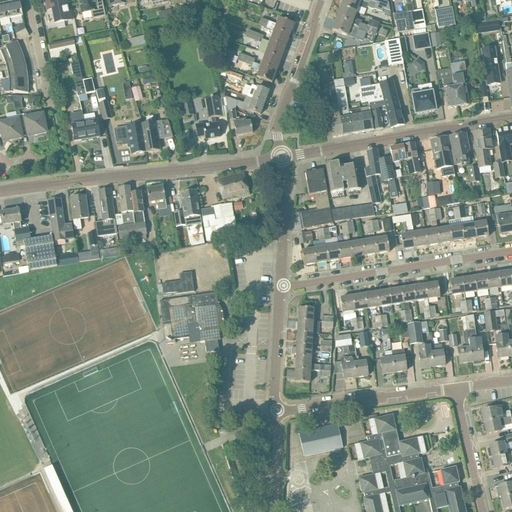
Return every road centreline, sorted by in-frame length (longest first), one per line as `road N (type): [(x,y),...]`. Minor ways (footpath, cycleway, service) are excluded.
road 1 (unclassified): [(0,191),(280,156)]
road 2 (unclassified): [(280,156),(511,118)]
road 3 (residential): [(281,288),(511,251)]
road 4 (residential): [(272,413),(455,390)]
road 5 (residential): [(280,156),(276,124),(321,0)]
road 6 (unclassified): [(281,288),(280,156)]
road 7 (unclassified): [(272,413),(281,288)]
road 8 (residential): [(483,511),(455,390)]
